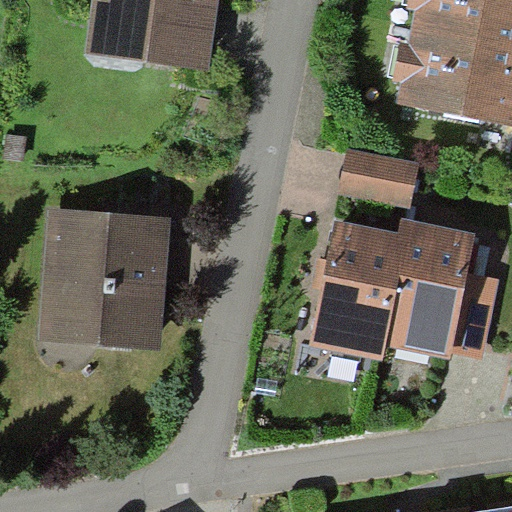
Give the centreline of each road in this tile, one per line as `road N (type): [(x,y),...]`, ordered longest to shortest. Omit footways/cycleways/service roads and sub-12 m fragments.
road 1 (residential): [(293,0),(200,478)]
road 2 (residential): [(200,478),(511,434)]
road 3 (residential): [(0,506),(200,478)]
